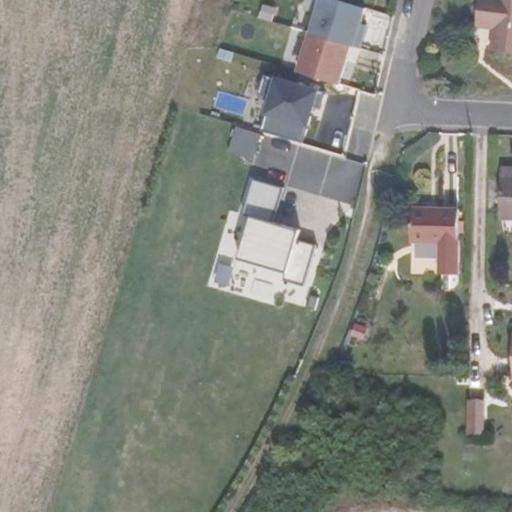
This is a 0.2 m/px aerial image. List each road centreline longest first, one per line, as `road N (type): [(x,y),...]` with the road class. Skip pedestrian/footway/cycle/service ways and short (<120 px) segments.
road 1 (track): [(402,100),(378,136),(315,349),(225,511)]
road 2 (residential): [(412,0),(396,74),(402,100),(426,115),(511,118)]
